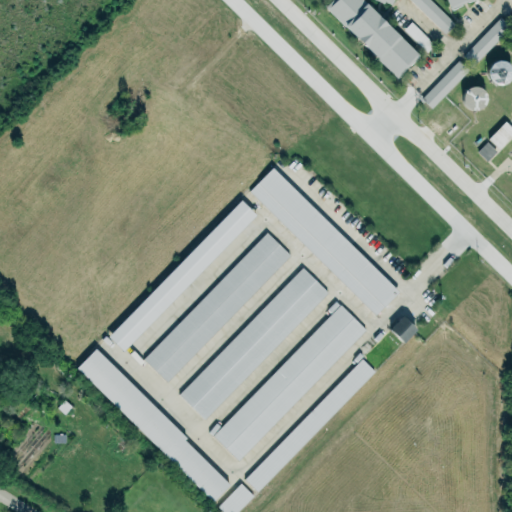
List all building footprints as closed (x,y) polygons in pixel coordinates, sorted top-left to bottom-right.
[(364,0),(419,55),(397,78),(324,6),(330,0),(364,0)] [(430,0),(411,0),(444,32),(454,23),(430,0)] [(446,0),(472,0),(451,10),(446,0)] [(471,65),(508,27),(499,17),(462,56),(471,65)] [(430,108),(467,70),(457,60),(419,99),(430,108)] [(487,61),(486,82),(509,83),(510,62),(487,61)] [(459,95),(468,113),(488,102),(478,84),(459,95)] [(487,139),(498,149),(511,134),(511,129),(503,121),(487,139)] [(486,161),(495,151),(485,142),(476,151),(486,161)] [(271,165),(248,189),(373,313),(397,289),(271,165)] [(254,214),(239,199),(107,336),(122,351),(254,214)] [(288,255),(264,232),(142,360),(166,383),(288,255)] [(326,292),(300,267),(178,395),(203,420),(326,292)] [(364,329),(334,300),(326,310),(329,313),(211,436),(237,461),(364,329)] [(388,329),(402,342),(415,329),(401,315),(388,329)] [(93,349),(75,368),(211,501),(230,483),(93,349)] [(243,479),(257,492),(373,371),(360,358),(243,479)] [(216,506),(221,511),(235,511),(252,496),(239,483),(216,506)]
